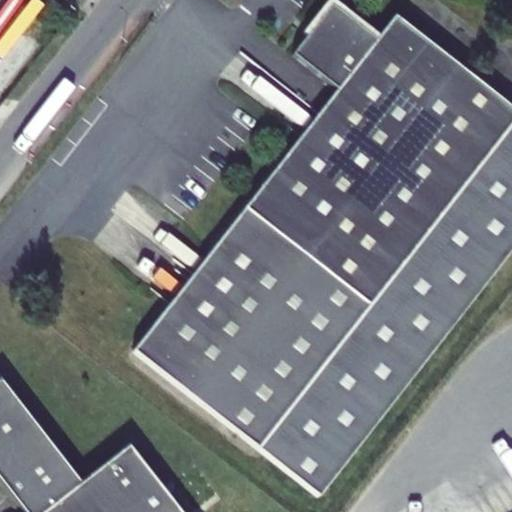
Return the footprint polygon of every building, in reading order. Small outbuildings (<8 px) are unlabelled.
[(298,40),(302,43),(325,12),(371,47),(374,43),(324,5),(298,40)] [(58,11),(46,26),(54,33),(66,18),(58,11)] [(226,236),(351,332),(511,122),(511,117),(389,23),(374,43),(371,47),(325,12),(302,43),(287,62),(332,97),(226,236)] [(511,122),(351,332),(257,455),(317,502),(511,248),(511,122)] [(131,359),(257,455),(351,332),(226,236),(131,359)] [(171,511),(127,454),(79,491),(0,388),(0,492),(15,511),(171,511)]
